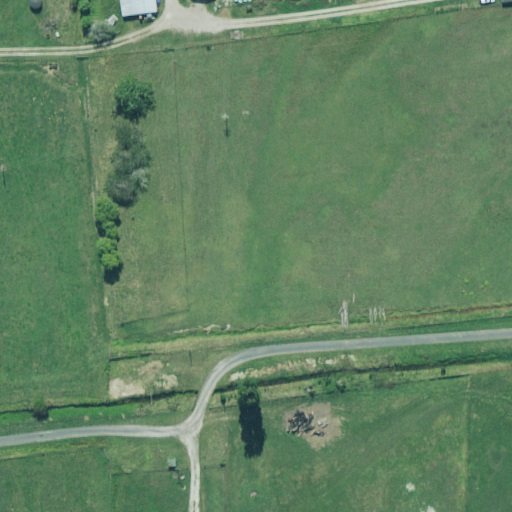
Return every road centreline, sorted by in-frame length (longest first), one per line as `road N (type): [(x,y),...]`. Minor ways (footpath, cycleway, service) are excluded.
road 1 (unknown): [(0,448),(188,430),(219,369),(238,358),(511,336)]
road 2 (unknown): [(168,0),(172,27),(211,28),(439,0)]
